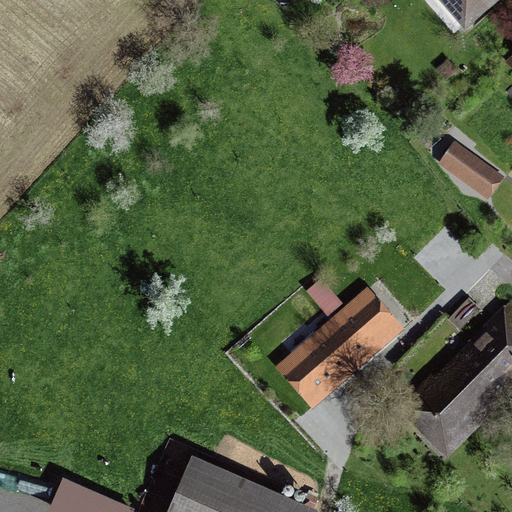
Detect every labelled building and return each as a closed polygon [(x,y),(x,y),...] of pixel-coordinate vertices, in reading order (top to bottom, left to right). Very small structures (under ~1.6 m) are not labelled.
[(503,0),(427,0),(460,37),(503,0)] [(457,147),(440,169),(490,206),(507,184),(457,147)] [(319,302),(331,294),(321,278),(309,286),(319,302)] [(362,293),(277,368),(313,408),(398,334),(362,293)] [(511,397),(511,311),(508,307),(400,414),(447,462),(511,397)] [(303,511),(190,462),(168,511),(303,511)] [(61,479),(52,510),(57,511),(136,511),(139,504),(61,479)]
